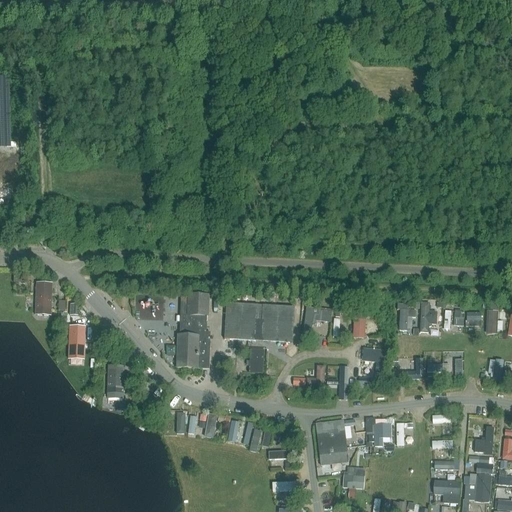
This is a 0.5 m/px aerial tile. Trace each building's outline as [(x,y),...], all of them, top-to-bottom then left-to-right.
[(0,150),(10,150),(9,79),(0,78),(0,150)] [(51,317),(52,285),(37,284),(36,316),(51,317)] [(209,296),(181,295),(180,336),(178,336),(177,369),(209,370),(210,333),(206,333),(207,318),(208,318),(209,296)] [(400,311),(399,332),(407,332),(407,330),(407,319),(407,318),(415,319),(415,312),(410,312),(410,309),(407,309),(408,304),(403,303),(403,305),(397,305),(397,311),(400,311)] [(224,340),(292,344),(294,308),(226,304),(224,340)] [(421,304),(420,333),(428,334),(428,328),(430,328),(431,327),(431,326),(436,326),(437,313),(429,313),(429,305),(421,304)] [(499,305),(491,304),(490,313),(498,313),(499,305)] [(80,306),(70,305),(69,317),(80,317),(80,306)] [(306,308),(303,338),(311,339),(312,325),(315,325),(316,322),(330,323),(332,311),(306,308)] [(364,339),(366,313),(355,312),(353,338),(364,339)] [(481,314),(467,314),(467,322),(481,322),(481,314)] [(85,361),(85,328),(70,328),(69,360),(85,361)] [(262,375),(264,351),(258,351),(250,350),(248,374),(262,375)] [(386,352),(363,350),(362,362),(384,364),(386,352)] [(109,354),(105,359),(109,363),(114,358),(109,354)] [(403,381),(423,380),(422,360),(416,360),(416,373),(403,373),(403,381)] [(454,360),(453,378),(464,378),(464,360),(454,360)] [(502,384),(504,362),(496,361),(493,383),(502,384)] [(428,365),(428,374),(443,373),(443,365),(428,365)] [(108,367),(107,399),(120,400),(121,400),(122,399),(122,398),(123,397),(123,367),(108,367)] [(324,388),(325,368),(317,367),(316,380),(307,379),(306,388),(324,388)] [(347,401),(348,368),(340,368),(339,401),(347,401)] [(370,379),(363,379),(359,379),(358,388),(370,388),(370,379)] [(172,413),(172,435),(179,435),(180,413),(172,413)] [(206,439),(215,440),(218,416),(208,415),(206,439)] [(164,420),(161,416),(153,422),(156,426),(164,420)] [(196,436),(198,418),(192,417),(189,435),(196,436)] [(374,436),(369,436),(369,443),(372,443),(374,443),(374,448),(383,448),(383,439),(391,439),(391,426),(394,426),(393,420),(375,421),(375,419),(372,419),(372,420),(372,426),(374,426),(374,436)] [(343,421),(316,425),(318,436),(320,457),(322,467),(323,475),(339,474),(338,465),(349,464),(350,464),(359,447),(347,449),(345,433),(343,421)] [(229,443),(235,444),(239,425),(232,424),(229,443)] [(253,431),(250,451),(257,452),(259,432),(253,431)] [(433,442),(433,450),(454,449),(454,441),(433,442)] [(511,441),(504,441),(503,460),(511,461),(511,453),(511,442),(511,441)] [(475,454),(484,454),(485,443),(476,442),(475,454)] [(290,460),(289,452),(270,452),(270,461),(290,460)] [(493,467),(478,466),(477,474),(492,476),(493,467)] [(344,474),(343,489),(349,490),(355,490),(364,491),(365,470),(348,469),(347,474),(344,474)] [(475,502),(477,476),(470,476),(470,478),(465,478),(464,478),(463,486),(464,486),(465,486),(464,501),(463,501),(461,511),(468,511),(469,502),(475,502)] [(296,483),(274,484),(274,493),(296,492),(296,483)] [(443,505),(458,505),(458,497),(443,496),(443,505)] [(374,500),(373,511),(380,511),(381,500),(374,500)] [(497,511),(511,511),(511,501),(498,501),(497,511)]
